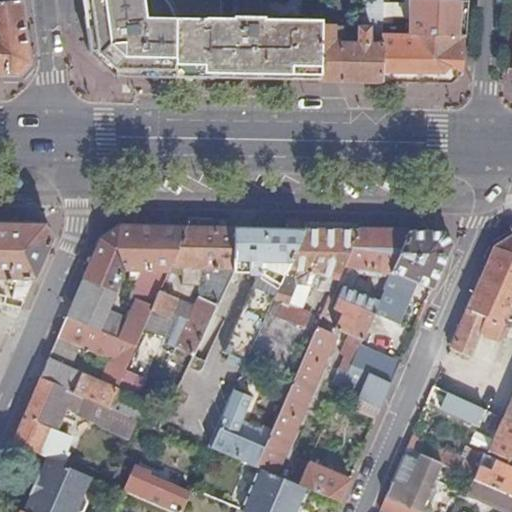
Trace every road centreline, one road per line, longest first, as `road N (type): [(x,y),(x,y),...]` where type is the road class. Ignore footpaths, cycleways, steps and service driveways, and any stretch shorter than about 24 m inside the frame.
road 1 (primary): [(65,134),(485,138)]
road 2 (residential): [(485,138),(482,223),(359,511)]
road 3 (residential): [(65,134),(78,239),(0,413)]
road 4 (residential): [(485,138),(491,0)]
road 5 (residential): [(41,0),(65,134)]
